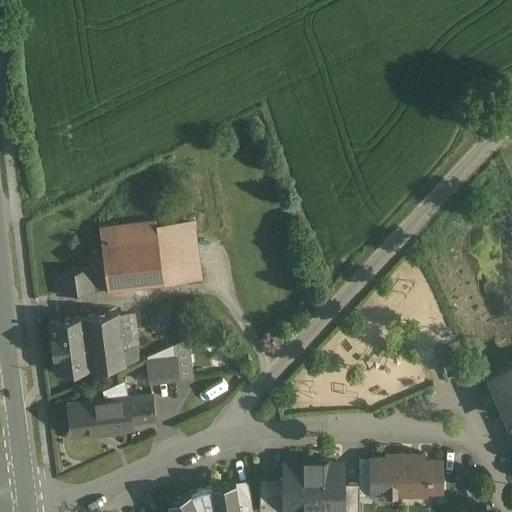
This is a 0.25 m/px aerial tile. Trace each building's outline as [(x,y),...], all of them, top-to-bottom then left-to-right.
[(184,212),(102,225),(105,241),(155,233),(163,281),(195,276),(184,212)] [(155,233),(105,241),(106,252),(112,289),(163,281),(155,233)] [(106,252),(62,259),(64,272),(57,273),(60,297),(112,289),(106,252)] [(124,313),(91,317),(97,363),(130,358),(128,342),(124,313)] [(91,317),(57,322),(63,367),(97,363),(91,317)] [(143,340),(128,342),(130,358),(131,360),(145,358),(143,340)] [(175,356),(147,360),(150,383),(178,379),(175,356)] [(132,365),(116,373),(120,383),(137,375),(132,365)] [(511,366),(492,376),(511,418),(511,417),(511,366)] [(126,397),(69,404),(73,434),(130,427),(129,422),(153,418),(150,395),(127,398),(126,397)] [(401,458),(371,458),(371,494),(400,494),(400,506),(401,506),(401,494),(401,458)] [(440,458),(401,458),(401,494),(418,494),(418,493),(426,493),(426,490),(440,490),(440,458)] [(299,462),(284,462),(284,479),(284,509),(285,509),(313,509),(313,460),(299,460),(299,462)] [(327,461),(313,460),(313,509),(341,509),(342,509),(342,483),(342,462),(327,462),(327,461)] [(284,479),(259,479),(259,511),(285,511),(285,509),(284,509),(284,479)] [(235,480),(211,484),(211,486),(200,488),(207,511),(239,511),(235,482),(235,480)] [(251,511),(247,480),(235,482),(239,511),(251,511)] [(358,511),(359,483),(342,483),(342,509),(341,509),(340,511),(358,511)] [(189,491),(168,500),(171,508),(172,511),(207,511),(200,488),(190,492),(189,491)]
